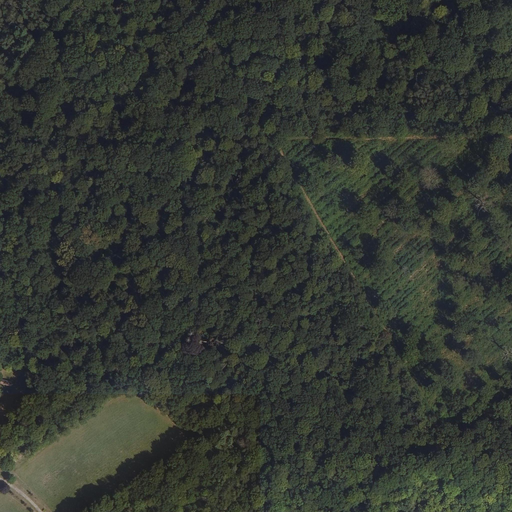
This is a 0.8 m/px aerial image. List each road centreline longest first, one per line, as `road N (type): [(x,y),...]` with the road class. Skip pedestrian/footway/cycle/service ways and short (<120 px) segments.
road 1 (track): [(184,0),(362,304),(418,374),(447,458),(511,394)]
road 2 (track): [(0,171),(134,0)]
